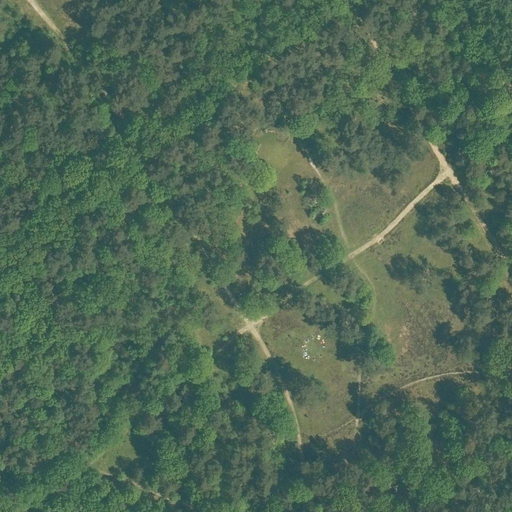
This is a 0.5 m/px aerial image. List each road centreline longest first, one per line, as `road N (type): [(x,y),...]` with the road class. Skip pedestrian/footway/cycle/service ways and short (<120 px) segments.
road 1 (track): [(250,325),(99,88),(30,0)]
road 2 (track): [(250,325),(12,511)]
road 3 (track): [(446,171),(383,233),(250,325)]
road 4 (track): [(300,452),(382,396),(421,380),(511,371)]
road 5 (track): [(328,511),(296,464),(296,425),(250,325)]
road 6 (track): [(446,171),(349,0)]
road 7 (track): [(253,511),(193,503),(79,461)]
road 8 (track): [(511,275),(446,171)]
